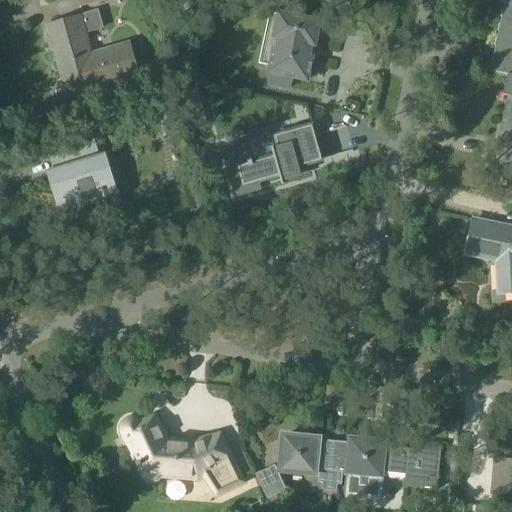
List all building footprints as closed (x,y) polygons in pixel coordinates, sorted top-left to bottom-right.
[(77,0),(80,8),(109,0),(77,0)] [(511,76),(511,0),(500,0),(500,2),(505,4),(494,53),(496,54),(493,71),(491,70),(490,72),(511,76)] [(91,60),(83,34),(101,29),(96,12),(47,26),(66,91),(81,87),(82,92),(138,75),(129,45),(95,55),(96,59),(91,60)] [(307,82),(311,60),(307,59),(310,46),(314,47),(319,24),(310,23),(311,19),(289,14),(288,18),(279,16),(274,39),(281,40),(276,64),(271,63),(269,74),(271,75),(269,87),(289,91),(291,79),(307,82)] [(187,104),(198,100),(195,88),(184,92),(187,104)] [(511,92),(511,97),(507,96),(492,165),(511,169),(511,92)] [(154,115),(175,108),(172,100),(151,106),(154,115)] [(281,182),(299,177),(297,168),(322,161),(312,127),(275,137),(278,150),(272,152),(274,158),(253,164),(252,161),(251,161),(246,145),(225,151),(238,196),(259,190),(257,184),(279,177),(281,182)] [(94,147),(93,141),(52,154),(61,181),(54,183),(61,208),(92,198),(90,192),(113,186),(104,155),(98,157),(95,148),(94,147)] [(511,229),(473,221),(466,255),(497,261),(499,295),(511,293),(511,229)] [(158,479),(160,477),(197,480),(218,467),(232,488),(242,483),(220,436),(192,444),(166,442),(155,417),(140,424),(138,422),(137,421),(135,421),(133,420),(132,420),(130,420),(128,421),(127,422),(125,423),(124,425),(122,427),(122,429),(122,431),(122,434),(124,437),(137,464),(136,465),(138,469),(139,468),(144,477),(145,479),(147,480),(149,481),(151,481),(154,481),(156,480),(158,479)] [(347,475),(350,444),(284,438),(280,472),(315,475),(315,474),(319,474),(318,484),(322,484),(322,491),(336,492),(337,486),(341,486),(342,473),(347,474),(347,475)] [(347,477),(345,492),(382,495),(384,474),(405,476),(404,483),(404,487),(427,489),(437,490),(438,476),(441,450),(423,448),(422,452),(407,450),(384,448),(384,445),(384,444),(350,441),(350,444),(347,470),(347,474),(347,477)] [(511,476),(511,461),(494,459),(493,474),(511,476)] [(267,501),(286,492),(274,466),(255,475),(267,501)]
